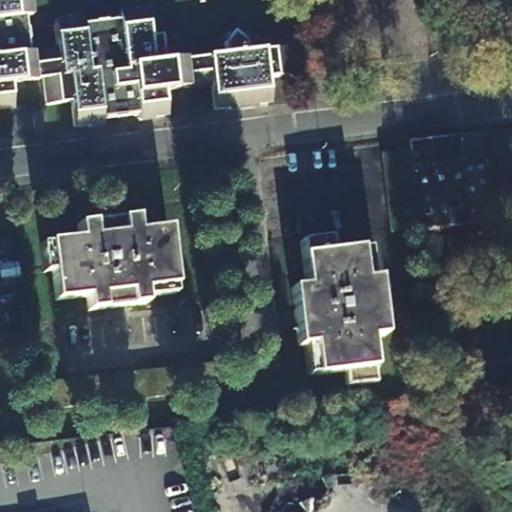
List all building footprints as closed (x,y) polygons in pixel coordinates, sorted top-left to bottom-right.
[(22,3),(24,3),(24,0),(0,0),(0,19),(23,16),(22,3)] [(22,3),(23,16),(31,16),(29,2),(24,3),(22,3)] [(251,100),(252,105),(266,104),(263,79),(287,76),(284,50),(245,54),(243,38),(232,31),(221,43),(223,57),(175,62),(172,37),(147,40),(144,13),(137,14),(131,15),(132,19),(117,21),(120,50),(124,72),(115,73),(109,75),(110,89),(130,87),(133,115),(149,114),(150,118),(162,116),(159,91),(207,86),(210,110),(223,109),(223,103),(251,100)] [(0,55),(28,52),(23,16),(0,19),(0,55)] [(67,28),(81,26),(80,19),(66,21),(66,22),(67,28)] [(84,56),(112,52),(120,50),(117,21),(81,26),(84,56)] [(0,105),(10,104),(7,81),(39,77),(43,102),(67,99),(71,127),(85,125),(84,121),(98,119),(94,91),(92,71),(89,72),(89,68),(87,69),(86,62),(85,62),(84,56),(81,26),(67,28),(66,22),(54,23),(57,48),(28,52),(0,55),(0,105)] [(124,72),(120,50),(112,52),(115,73),(124,72)] [(98,119),(133,115),(130,87),(110,89),(94,91),(98,119)] [(252,109),(252,105),(251,100),(223,103),(223,109),(224,113),(252,109)] [(149,114),(133,115),(134,124),(150,122),(150,118),(149,114)] [(99,129),(98,119),(84,121),(85,125),(85,130),(99,129)] [(457,138),(409,144),(410,152),(411,165),(412,178),(414,193),(415,206),(417,219),(418,231),(418,232),(468,226),(466,210),(488,207),(481,149),(474,144),(458,146),(457,138)] [(411,165),(410,152),(382,153),(383,168),(385,181),(386,195),(387,208),(388,221),(389,225),(390,233),(418,231),(417,219),(415,206),(414,193),(412,178),(411,165)] [(134,218),(75,225),(77,240),(38,244),(40,275),(49,273),(52,301),(84,298),(86,311),(145,304),(144,298),(174,294),(166,229),(136,233),(134,218)] [(302,287),(290,289),(295,346),(302,346),(305,375),(342,372),(344,385),(374,382),(369,337),(383,335),(377,278),(370,279),(367,248),(329,252),(328,238),(297,241),(302,287)] [(44,391),(47,419),(221,400),(218,372),(44,391)]
